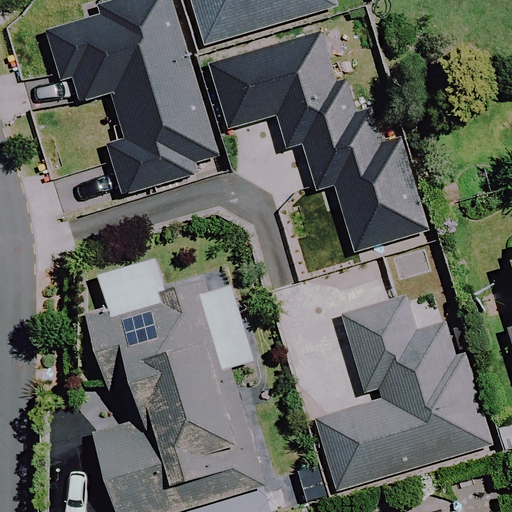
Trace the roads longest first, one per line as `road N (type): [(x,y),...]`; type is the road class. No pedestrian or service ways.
road 1 (residential): [(6,251),(227,186),(267,209),(279,266)]
road 2 (residential): [(4,511),(6,251)]
